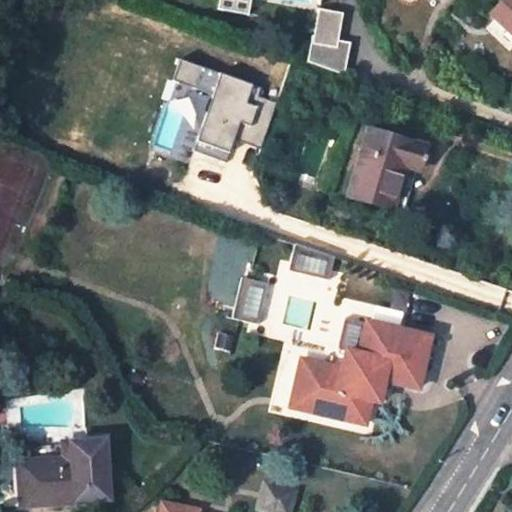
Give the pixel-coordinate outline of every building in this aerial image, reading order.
[(221,0),(220,13),(250,16),(251,0),(221,0)] [(301,24),(318,12),(310,0),(292,12),(301,24)] [(511,31),(511,0),(501,0),(491,12),(511,31)] [(233,140),(262,148),(277,93),(177,66),(164,114),(197,123),(190,152),(227,162),(233,140)] [(346,198),(391,211),(404,166),(418,171),(425,147),(367,129),(346,198)] [(308,268),(312,247),(296,244),(291,264),(308,268)] [(245,275),(233,315),(262,323),(273,283),(245,275)] [(341,368),(300,358),(289,407),(364,425),(369,401),(378,403),(383,380),(417,388),(428,336),(364,321),(357,353),(344,350),(341,368)] [(0,507),(107,500),(102,439),(61,442),(62,445),(30,447),(32,462),(0,463),(0,507)] [(263,511),(292,511),(299,487),(263,478),(255,510),(263,511)] [(191,511),(192,509),(155,501),(153,511),(191,511)]
